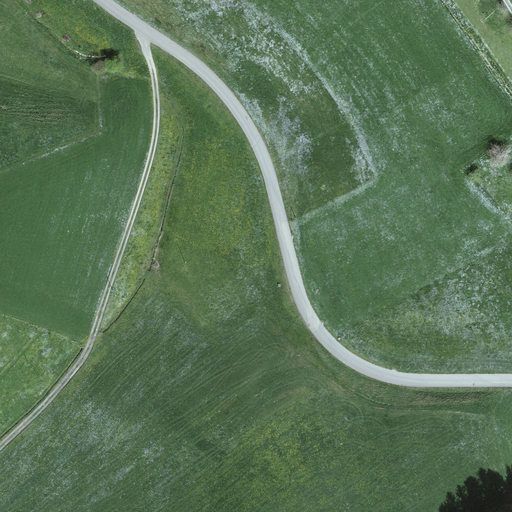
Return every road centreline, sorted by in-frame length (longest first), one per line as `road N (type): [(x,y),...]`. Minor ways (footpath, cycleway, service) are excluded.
road 1 (unclassified): [(511,381),(388,377),(335,350),(304,306),(250,129),(186,56),(101,0)]
road 2 (track): [(0,447),(89,347),(153,147),(155,83),(140,28)]
